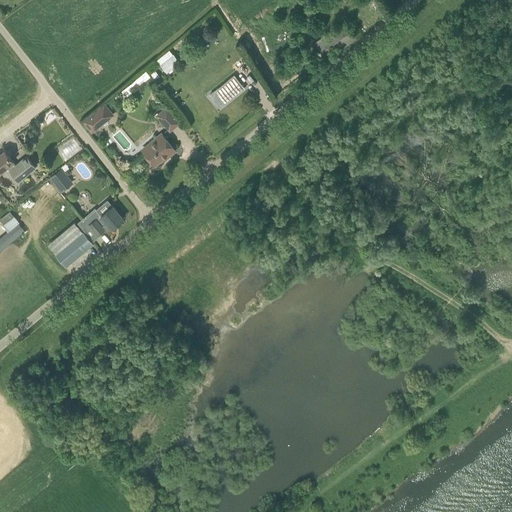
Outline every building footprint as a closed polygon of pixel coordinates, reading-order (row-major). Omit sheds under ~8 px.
[(332,23),(335,29),(322,38),(313,25),(297,36),(312,58),(322,51),(326,59),(356,38),(345,22),(340,25),(337,20),(332,23)] [(167,73),(180,63),(181,62),(174,53),(173,54),(160,64),(167,73)] [(246,88),(234,74),(209,94),(221,108),(246,88)] [(83,120),(92,132),(114,115),(105,103),(83,120)] [(156,115),(169,130),(180,121),(167,106),(156,115)] [(169,156),(176,150),(162,133),(142,150),(155,165),(168,155),(169,156)] [(14,162),(4,151),(0,154),(0,171),(1,173),(9,166),(11,169),(10,170),(19,181),(36,166),(27,156),(16,165),(14,162)] [(61,190),(62,192),(70,186),(57,170),(48,178),(60,192),(61,190)] [(54,189),(42,198),(59,219),(70,210),(54,189)] [(112,228),(124,218),(113,206),(108,200),(96,210),(101,215),(101,216),(96,220),(96,219),(89,224),(98,235),(104,230),(108,231),(112,228)] [(10,211),(0,218),(0,219),(4,224),(14,215),(10,211)] [(0,250),(25,231),(19,223),(8,232),(0,237),(0,250)] [(67,266),(94,243),(83,231),(56,254),(67,266)]
